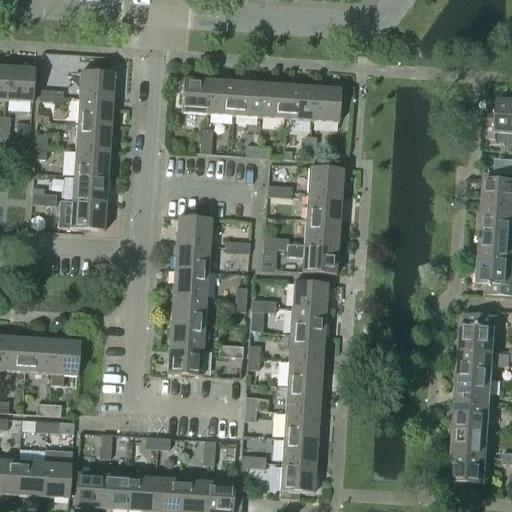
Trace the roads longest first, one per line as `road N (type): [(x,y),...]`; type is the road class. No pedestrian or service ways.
road 1 (residential): [(241,412),(134,406),(142,262)]
road 2 (residential): [(397,0),(358,31),(232,23)]
road 3 (residential): [(145,192),(157,18)]
road 4 (residential): [(157,18),(0,6)]
